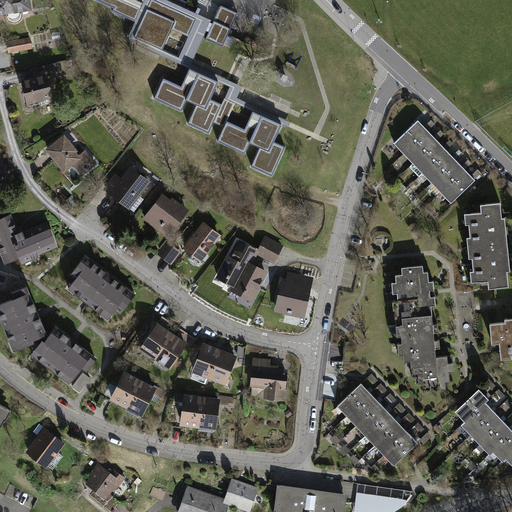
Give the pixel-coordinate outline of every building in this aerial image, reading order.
[(0,0),(0,13),(30,8),(28,0),(0,0)] [(112,11),(135,22),(144,0),(94,0),(113,8),(112,11)] [(176,63),(178,57),(163,50),(134,37),(150,2),(156,5),(157,2),(196,19),(198,14),(187,8),(168,0),(144,0),(135,22),(126,40),(176,63)] [(168,0),(187,8),(189,3),(181,0),(180,0),(180,1),(178,0),(168,0)] [(169,35),(185,42),(188,36),(188,37),(196,19),(157,2),(156,5),(150,2),(134,37),(163,50),(169,35)] [(214,21),(205,39),(223,47),(238,14),(221,6),(214,21)] [(214,21),(198,14),(196,19),(188,37),(188,36),(185,42),(178,57),(176,63),(189,68),(219,82),(229,87),(224,98),(235,103),(252,111),(282,125),(288,127),(290,122),(237,98),(242,86),(192,63),(203,38),(205,39),(214,21)] [(31,48),(29,38),(7,42),(9,52),(31,48)] [(66,61),(48,65),(50,75),(64,71),(65,74),(69,73),(66,61)] [(219,82),(189,68),(181,86),(163,78),(154,98),(181,111),(186,100),(196,104),(187,124),(209,134),(214,122),(224,127),(217,141),(245,154),(250,143),(260,147),(251,167),(272,177),(285,147),(274,142),(282,125),(252,111),(244,129),(227,121),(235,103),(224,98),(222,104),(211,99),(219,82)] [(51,96),(46,76),(23,81),(29,106),(40,103),(39,99),(51,96)] [(428,131),(418,120),(394,143),(404,153),(428,131)] [(428,131),(404,153),(413,163),(437,140),(428,131)] [(75,150),(64,137),(49,149),(65,169),(73,162),(83,174),(95,163),(85,151),(78,157),(73,151),(75,150)] [(437,140),(413,163),(423,173),(446,150),(437,140)] [(446,150),(423,173),(432,182),(456,160),(446,150)] [(465,170),(456,160),(432,182),(441,192),(465,170)] [(148,181),(131,168),(121,181),(116,176),(106,189),(113,194),(127,204),(134,194),(136,196),(148,181)] [(475,180),(465,170),(441,192),(451,202),(475,180)] [(170,202),(162,196),(145,218),(168,235),(182,217),(177,213),(182,207),(172,199),(170,202)] [(502,217),(500,202),(481,204),(481,212),(471,213),(472,223),(469,223),(470,237),(473,237),(474,247),(507,244),(505,217),(502,217)] [(10,215),(0,218),(0,250),(1,255),(6,253),(10,260),(20,256),(20,258),(28,255),(30,260),(39,256),(38,254),(57,247),(50,231),(48,232),(45,224),(26,231),(26,233),(24,234),(22,230),(18,232),(10,215)] [(219,235),(204,224),(185,247),(200,259),(219,235)] [(262,245),(263,246),(277,254),(281,246),(265,238),(262,245)] [(257,251),(240,242),(232,256),(234,257),(232,259),(228,257),(220,272),(228,276),(226,281),(235,286),(247,262),(250,264),(257,251)] [(159,253),(165,257),(173,247),(167,243),(159,253)] [(507,244),(474,247),(475,257),(472,257),(473,271),(477,270),(478,281),(488,280),(489,288),(508,286),(507,271),(510,270),(507,244)] [(277,254),(263,246),(259,253),(273,261),(277,254)] [(173,247),(165,257),(171,262),(179,252),(173,247)] [(108,273),(85,256),(71,275),(76,279),(72,284),(78,289),(75,293),(84,300),(87,296),(95,302),(92,306),(101,313),(104,309),(111,314),(115,309),(120,313),(135,294),(112,276),(111,277),(107,274),(108,273)] [(247,262),(235,286),(233,289),(242,295),(244,291),(252,295),(265,272),(250,264),(247,262)] [(394,310),(395,318),(432,314),(428,271),(423,272),(423,265),(402,267),(402,274),(396,274),(399,310),(394,310)] [(309,288),(282,282),(276,309),(293,313),(295,306),(305,308),(309,288)] [(36,312),(26,287),(12,293),(14,298),(0,304),(4,312),(0,313),(0,317),(2,323),(7,321),(11,331),(6,333),(10,342),(15,340),(18,347),(32,342),(35,350),(43,340),(41,336),(46,333),(39,316),(36,318),(34,313),(36,312)] [(404,360),(411,360),(410,359),(436,356),(432,314),(395,318),(396,325),(400,324),(404,360)] [(511,317),(504,319),(505,322),(490,323),(492,343),(499,342),(500,353),(511,352),(511,355),(511,354),(511,317)] [(156,357),(169,337),(164,334),(166,331),(157,324),(142,347),(156,357)] [(70,338),(56,327),(44,342),(43,340),(35,350),(41,355),(38,359),(46,365),(49,361),(58,367),(55,372),(62,377),(65,373),(72,378),(81,367),(86,370),(95,358),(74,342),(73,344),(68,340),(70,338)] [(174,340),(169,337),(156,357),(170,366),(185,343),(176,337),(174,340)] [(209,376),(218,354),(213,352),(214,348),(212,348),(214,343),(206,340),(204,344),(203,344),(194,370),(209,376)] [(223,356),(218,354),(209,376),(225,382),(235,356),(225,352),(223,356)] [(410,359),(411,360),(411,366),(416,366),(417,384),(424,383),(425,390),(446,388),(445,381),(450,381),(447,355),(436,356),(410,359)] [(286,371),(254,368),(252,384),(270,386),(269,397),(283,398),(286,371)] [(90,378),(83,372),(72,386),(80,391),(90,378)] [(127,405),(138,384),(133,381),(134,378),(124,373),(112,398),(127,405)] [(143,386),(138,384),(127,405),(142,413),(154,388),(144,383),(143,386)] [(361,383),(337,405),(347,415),(371,393),(361,383)] [(489,399),(479,388),(455,411),(465,421),(485,402),(489,399)] [(371,393),(347,415),(356,425),(380,403),(371,393)] [(198,425),(201,401),(196,400),(196,397),(185,395),(182,423),(198,425)] [(228,405),(229,397),(222,396),(221,404),(228,405)] [(207,402),(201,401),(198,425),(215,427),(218,400),(207,398),(207,402)] [(485,402),(465,421),(462,424),(471,434),(495,412),(485,402)] [(380,403),(356,425),(366,435),(389,412),(380,403)] [(399,422),(389,412),(366,435),(375,445),(399,422)] [(495,412),(471,434),(480,444),(504,421),(495,412)] [(489,453),(493,450),(511,431),(511,429),(504,421),(480,444),(489,453)] [(399,422),(375,445),(384,454),(408,432),(399,422)] [(45,429),(28,451),(46,465),(63,443),(45,429)] [(511,431),(493,450),(502,460),(505,457),(511,450),(511,431)] [(408,432),(384,454),(394,464),(418,442),(408,432)] [(104,468),(99,463),(91,473),(93,475),(87,483),(105,497),(118,481),(120,483),(124,477),(114,469),(112,472),(104,468)] [(237,484),(231,481),(225,497),(232,500),(231,504),(237,507),(238,502),(251,507),(258,488),(243,483),(241,482),(241,484),(237,482),(237,484)] [(413,491),(347,482),(345,494),(344,501),(354,503),(353,511),(355,511),(389,511),(395,509),(402,505),(404,498),(409,499),(412,494),(413,491)] [(308,489),(279,485),(274,511),(342,511),(344,501),(345,494),(316,490),(315,494),(308,493),(308,489)] [(202,493),(186,488),(177,511),(225,511),(229,501),(202,492),(202,493)]
